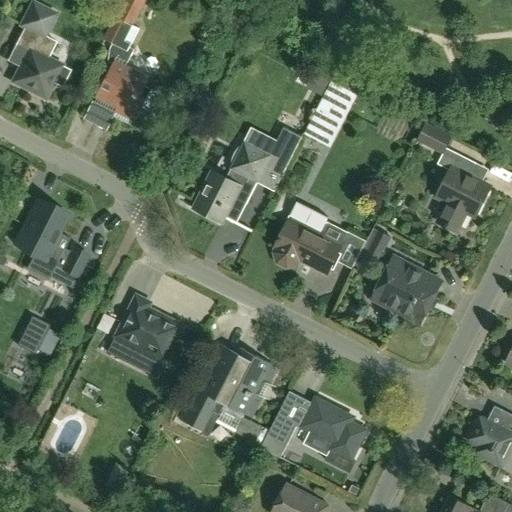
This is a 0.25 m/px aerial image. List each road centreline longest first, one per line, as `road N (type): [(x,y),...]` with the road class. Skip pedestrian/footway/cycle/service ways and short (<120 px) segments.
road 1 (residential): [(435,394),(153,250),(129,202),(111,187),(0,129)]
road 2 (residential): [(435,394),(511,246)]
road 3 (residential): [(379,511),(435,394)]
